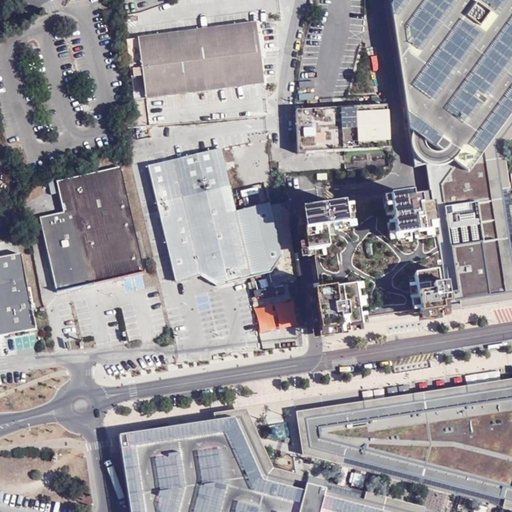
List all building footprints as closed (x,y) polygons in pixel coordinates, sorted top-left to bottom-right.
[(354,21),(353,0),(325,0),(326,21),(354,21)] [(444,304),(511,293),(511,268),(494,149),(511,124),(511,0),(387,0),(412,168),(423,166),(427,192),(444,304)] [(263,86),(256,25),(138,39),(145,99),(263,86)] [(363,150),(388,149),(385,106),(296,111),(298,154),(363,150)] [(249,279),(269,275),(280,258),(268,204),(235,212),(221,150),(148,167),(174,283),(200,277),(215,288),(249,279)] [(56,182),(63,213),(76,210),(92,285),(144,274),(120,168),(56,182)] [(444,305),(444,304),(427,192),(318,209),(320,222),(306,225),(321,325),(336,322),(333,302),(348,300),(350,312),(355,311),(356,319),(444,305)] [(56,293),(81,287),(92,285),(76,210),(63,213),(39,218),(56,293)] [(0,336),(35,330),(20,255),(0,258),(0,336)] [(511,502),(308,450),(304,420),(511,387),(511,380),(295,413),(301,456),(511,510),(511,502)] [(511,387),(304,420),(308,450),(511,502),(511,387)] [(236,410),(113,427),(124,511),(432,511),(262,469),(236,410)]
